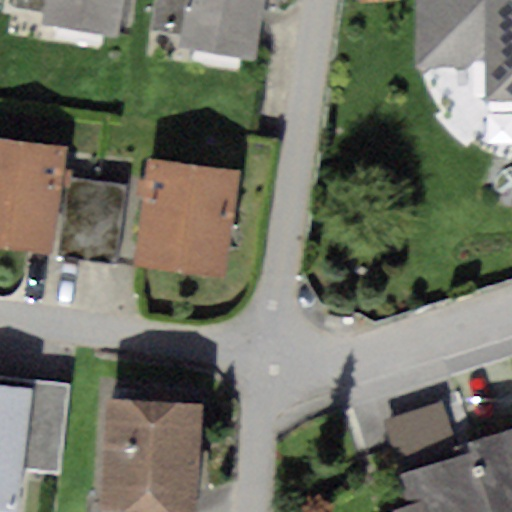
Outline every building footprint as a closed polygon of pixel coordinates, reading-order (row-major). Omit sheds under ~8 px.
[(125,0),(24,0),(21,23),(119,38),(125,0)] [(268,0),(168,0),(162,45),(259,59),(268,0)] [(511,2),(418,4),(420,74),(486,72),(487,115),(511,114),(511,2)] [(69,154),(0,144),(0,256),(54,264),(69,154)] [(238,179),(156,169),(144,271),(226,281),(238,179)] [(72,257),(122,261),(129,189),(78,184),(72,257)] [(35,402),(0,398),(0,511),(19,511),(23,477),(61,482),(72,393),(36,389),(35,402)] [(199,511),(207,418),(110,411),(101,511),(199,511)] [(472,470),(400,494),(406,511),(511,511),(511,441),(467,456),(472,470)]
